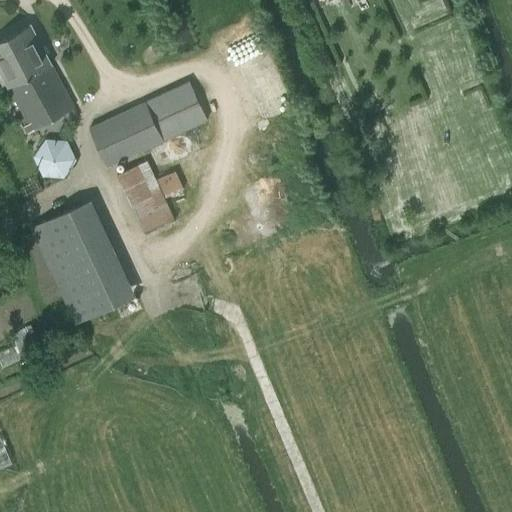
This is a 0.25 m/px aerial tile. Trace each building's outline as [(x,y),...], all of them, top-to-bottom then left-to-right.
[(29,133),(73,106),(52,65),(51,65),(31,24),(0,39),(0,69),(9,87),(8,88),(30,125),(27,127),(29,133)] [(107,166),(207,120),(190,82),(90,128),(107,166)] [(147,160),(117,175),(145,234),(175,220),(165,197),(183,189),(174,171),(156,179),(147,160)] [(76,322),(119,302),(76,206),(32,226),(76,322)] [(21,357),(40,349),(34,335),(15,344),(21,357)]
